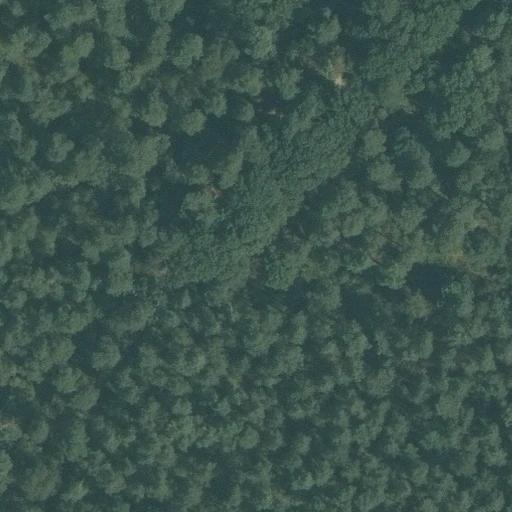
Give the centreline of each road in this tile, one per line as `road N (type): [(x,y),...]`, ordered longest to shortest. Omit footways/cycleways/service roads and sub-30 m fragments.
road 1 (track): [(424,0),(183,266),(105,383),(46,511)]
road 2 (track): [(117,0),(148,145),(287,511)]
